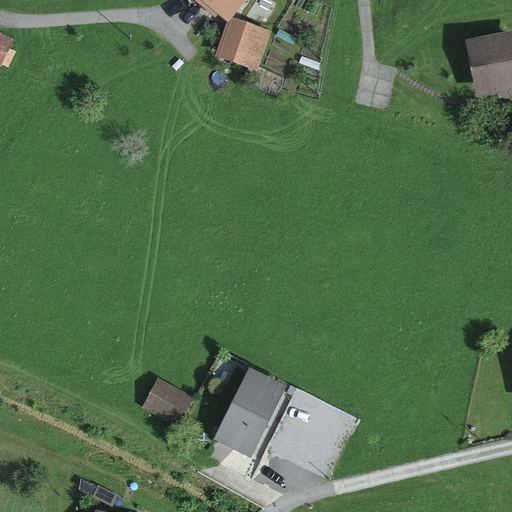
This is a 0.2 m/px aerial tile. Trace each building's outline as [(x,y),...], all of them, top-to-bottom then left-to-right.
[(242,0),(205,0),(227,19),(242,0)] [(511,20),(468,27),(477,87),(511,81),(511,20)] [(272,32),(248,24),(237,57),(261,65),(272,32)] [(217,442),(258,462),(291,395),(250,375),(217,442)] [(161,383),(148,408),(177,423),(190,398),(161,383)]
